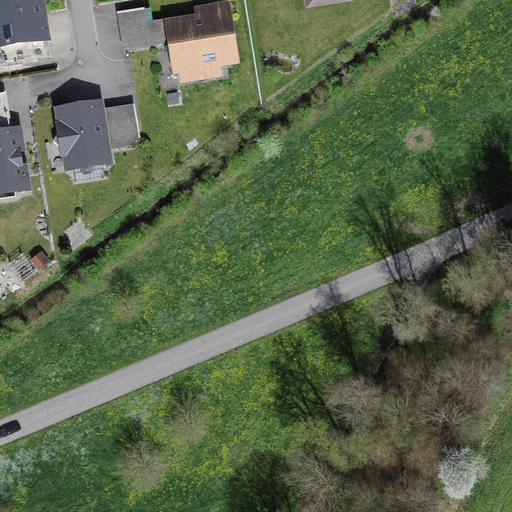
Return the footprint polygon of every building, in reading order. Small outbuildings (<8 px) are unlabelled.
[(43,36),(38,0),(0,0),(0,45),(7,44),(9,62),(24,60),(22,46),(44,43),(43,36)] [(302,0),(304,9),(350,3),(349,0),(302,0)] [(196,22),(167,26),(176,88),(218,82),(217,71),(236,68),(227,9),(194,14),(196,22)] [(164,52),(161,28),(144,30),(142,16),(121,19),(126,57),(164,52)] [(0,99),(0,135),(9,135),(4,99),(0,99)] [(99,105),(55,113),(65,176),(109,168),(107,154),(100,114),(99,105)] [(132,109),(100,114),(107,154),(132,150),(138,142),(132,109)] [(0,135),(0,199),(28,195),(18,133),(9,135),(0,135)]
